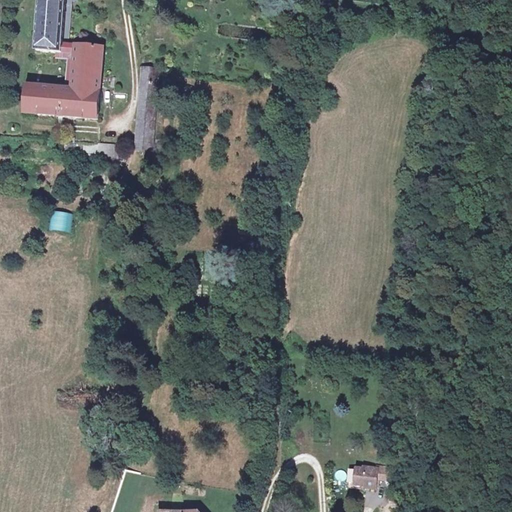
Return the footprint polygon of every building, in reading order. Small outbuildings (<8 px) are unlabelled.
[(39,0),(35,51),(54,52),(53,56),(63,57),(61,87),(26,85),(24,115),(63,117),(95,119),(99,54),(66,51),(68,32),(63,31),(65,0),(39,0)] [(134,149),(149,149),(155,67),(139,66),(134,149)] [(65,151),(84,152),(85,142),(66,142),(65,151)] [(85,142),(84,152),(95,152),(100,153),(100,143),(85,142)] [(100,143),(100,153),(121,153),(122,148),(122,144),(100,143)] [(51,156),(60,156),(61,146),(54,146),(51,145),(51,156)] [(52,212),(51,231),(71,232),(72,213),(52,212)] [(360,474),(352,473),(351,487),(361,488),(361,490),(371,491),(372,473),(360,472),(360,474)]
